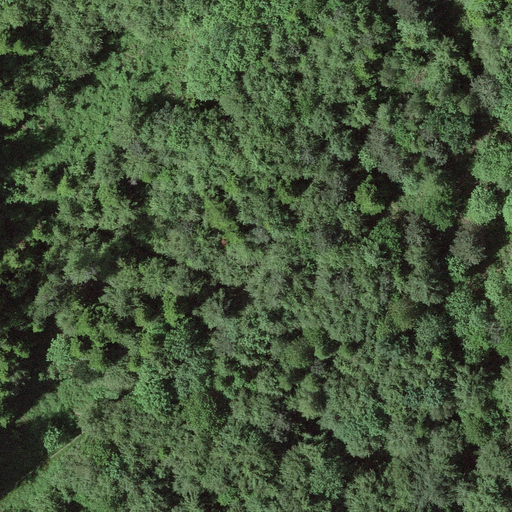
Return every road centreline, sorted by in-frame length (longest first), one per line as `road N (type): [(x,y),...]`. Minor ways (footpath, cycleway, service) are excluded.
road 1 (track): [(0,492),(222,318),(367,127),(396,41),(437,0)]
road 2 (track): [(0,195),(204,268),(245,292)]
